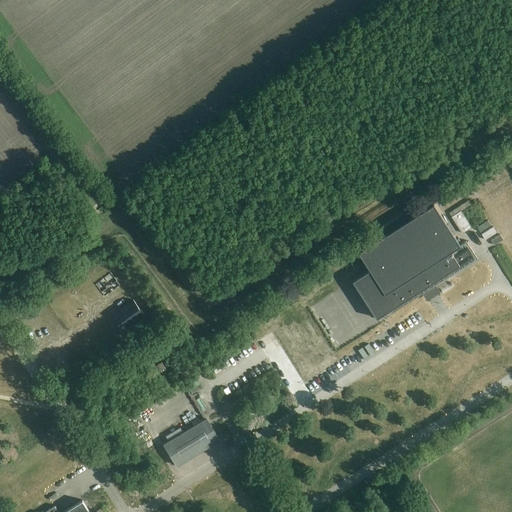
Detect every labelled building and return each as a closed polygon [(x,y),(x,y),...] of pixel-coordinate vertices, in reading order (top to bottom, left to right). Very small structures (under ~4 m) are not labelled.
[(369,269),(352,281),(376,318),(383,314),(389,310),(391,313),(422,293),(423,292),(427,298),(437,292),(433,286),(435,285),(442,281),(477,258),(466,240),(465,241),(459,244),(433,203),(409,219),(404,212),(378,229),(382,236),(358,252),(369,269)] [(461,234),(471,228),(460,211),(450,217),(461,234)] [(477,227),(480,232),(490,225),(487,220),(477,227)] [(493,227),(481,234),(485,240),(493,235),(496,233),(493,227)] [(503,240),(499,235),(490,240),(494,245),(503,240)] [(117,313),(127,326),(143,314),(133,300),(117,313)] [(161,372),(165,370),(165,369),(161,362),(157,365),(161,372)] [(219,440),(207,419),(206,418),(164,444),(177,466),(219,440)] [(89,511),(86,507),(82,500),(62,511),(58,511),(54,506),(44,511),(37,511),(36,511),(89,511)]
